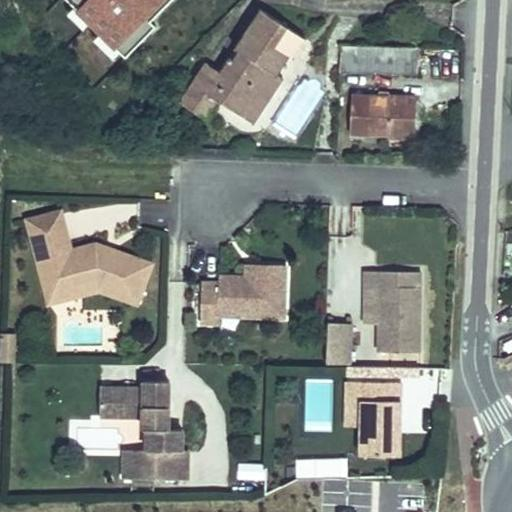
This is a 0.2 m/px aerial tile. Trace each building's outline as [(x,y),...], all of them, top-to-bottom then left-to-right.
[(181,102),(207,119),(220,100),(254,122),(283,77),(277,73),(288,56),(292,59),(305,38),(262,10),(236,48),(240,50),(234,60),(230,57),(221,71),(207,62),(181,102)] [(342,45),(341,71),(418,74),(419,48),(342,45)] [(350,134),(415,136),(416,105),(403,105),(403,97),(352,95),(350,134)] [(403,97),(403,105),(416,105),(416,97),(403,97)] [(101,206),(101,208),(85,209),(86,226),(138,222),(137,204),(101,206)] [(49,303),(77,296),(75,288),(92,284),(101,287),(100,290),(138,304),(152,264),(115,250),(113,255),(108,253),(106,247),(96,243),(72,250),(61,210),(27,219),(49,303)] [(113,255),(115,250),(106,247),(108,253),(113,255)] [(246,277),(258,277),(259,265),(246,264),(246,277)] [(286,266),(259,265),(258,277),(220,276),(219,283),(202,282),(201,323),(219,323),(219,315),(284,317),(286,266)] [(379,351),(421,352),(421,272),(365,271),(365,323),(379,323),(379,351)] [(75,288),(77,296),(100,290),(101,287),(92,284),(75,288)] [(352,323),(329,322),(327,363),(350,364),(352,323)] [(15,340),(1,339),(0,361),(14,361),(15,340)] [(183,429),(169,429),(165,429),(165,417),(169,417),(170,381),(145,380),(145,389),(101,388),(100,415),(143,416),(143,429),(147,429),(147,449),(140,449),(139,469),(124,469),(124,478),(187,479),(188,450),(182,450),(183,429)] [(400,455),(401,433),(396,433),(396,427),(401,427),(401,382),(347,381),(347,401),(361,401),(361,426),(361,455),(400,455)] [(361,401),(347,401),(346,425),(361,426),(361,401)] [(139,469),(140,449),(125,449),(124,469),(139,469)]
